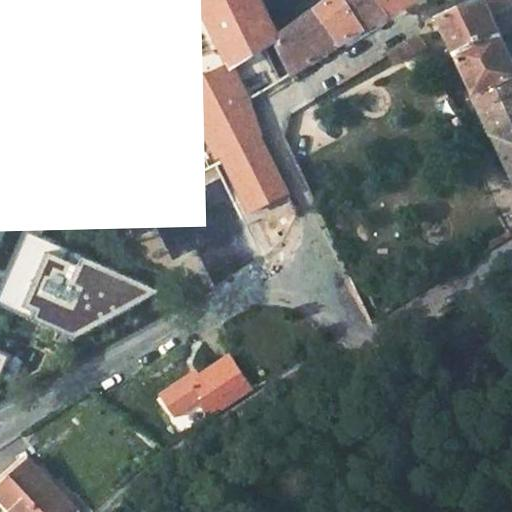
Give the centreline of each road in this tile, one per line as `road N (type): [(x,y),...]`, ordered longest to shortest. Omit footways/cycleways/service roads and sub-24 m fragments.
road 1 (residential): [(321,248),(0,442)]
road 2 (track): [(361,339),(175,438),(128,511)]
road 3 (residential): [(511,246),(361,339),(321,248)]
road 4 (residential): [(321,248),(269,107),(370,45)]
